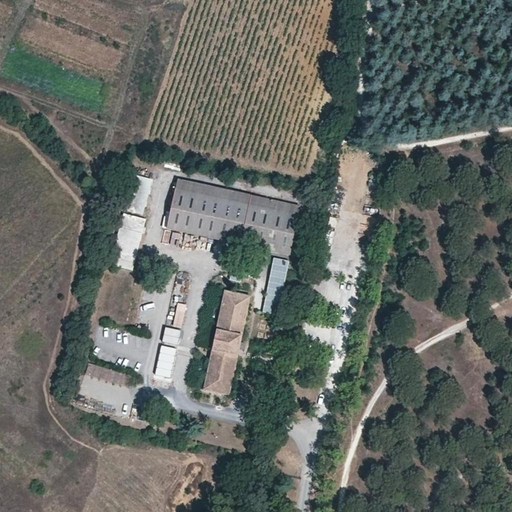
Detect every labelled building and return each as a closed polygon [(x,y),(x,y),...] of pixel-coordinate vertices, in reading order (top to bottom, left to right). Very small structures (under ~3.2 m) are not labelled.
[(123,208),(143,213),(152,177),(132,172),(123,208)] [(252,195),(178,179),(176,189),(249,205),(252,195)] [(249,205),(176,189),(168,227),(241,243),(249,205)] [(252,195),(249,205),(298,215),(301,205),(252,195)] [(298,215),(249,205),(241,243),(290,254),(298,215)] [(124,213),(120,227),(144,234),(148,219),(124,213)] [(144,234),(120,227),(114,250),(138,256),(144,234)] [(134,273),(138,256),(114,250),(110,267),(134,273)] [(274,255),(261,310),(276,313),(289,259),(274,255)] [(230,272),(229,279),(240,281),(241,274),(230,272)] [(250,297),(225,291),(204,389),(229,394),(250,297)] [(181,326),(184,311),(176,310),(173,325),(181,326)] [(165,325),(160,344),(176,348),(181,329),(165,325)] [(131,375),(87,363),(86,371),(129,384),(131,375)]
